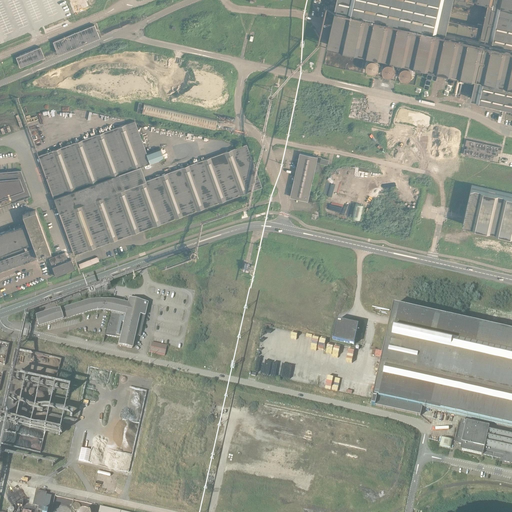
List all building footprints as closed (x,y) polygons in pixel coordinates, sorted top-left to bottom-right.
[(332,21),(331,24),(329,33),(330,33),(329,36),(328,40),(327,44),(328,44),(344,47),(357,50),(377,55),(391,58),(400,60),(411,62),(424,65),(430,67),(441,69),(442,69),(445,70),(449,71),(457,73),(456,76),(473,80),(475,80),(474,82),(471,97),(471,98),(473,98),(475,99),(480,100),(485,101),(487,101),(489,102),(490,102),(491,102),(508,106),(511,107),(511,193),(500,191),(486,188),(471,185),(471,186),(469,194),(467,206),(464,216),(464,220),(463,222),(463,224),(464,224),(474,227),(475,227),(486,229),(487,229),(498,232),(499,232),(510,234),(511,235),(511,234),(511,0),(336,0),(336,4),(336,5),(335,5),(336,6),(334,13),(333,19),(333,20),(332,21)] [(53,41),(57,50),(58,53),(99,36),(98,33),(94,24),(53,41)] [(40,47),(15,57),(19,67),(24,65),(24,64),(43,56),(40,47)] [(378,66),(378,65),(378,64),(378,63),(377,61),(375,60),(373,59),(372,59),(371,59),(370,60),(369,60),(368,61),(366,63),(366,64),(366,65),(366,66),(366,67),(366,68),(367,70),(368,71),(369,71),(370,71),(371,72),(373,72),(374,71),(376,70),(377,69),(378,68),(378,67),(378,66)] [(394,69),(394,68),(394,66),(393,65),(392,64),(391,64),(390,63),(389,63),(387,63),(386,63),(385,63),(384,64),(383,64),(382,65),(382,66),(382,68),(381,69),(382,70),(382,71),(383,73),(384,74),(385,75),(386,75),(387,75),(389,75),(390,75),(391,74),(392,73),(393,73),(393,72),(394,70),(394,69)] [(412,73),(412,71),(411,70),(411,69),(410,68),(409,67),(408,67),(407,66),(406,66),(405,66),(403,67),(402,67),(401,68),(400,70),(400,71),(399,73),(400,74),(400,75),(400,76),(401,77),(402,78),(403,78),(404,79),(405,79),(407,79),(408,78),(410,77),(411,76),(411,75),(412,74),(412,73)] [(217,119),(204,116),(144,103),(141,114),(215,130),(217,119)] [(134,120),(38,155),(53,197),(74,254),(147,228),(261,186),(246,144),(230,149),(145,180),(140,166),(163,158),(160,148),(146,153),(137,127),(139,127),(138,125),(136,125),(134,120)] [(466,139),(465,145),(468,146),(467,149),(464,148),(463,154),(492,160),(493,158),(493,155),(496,155),(497,152),(500,153),(501,147),(466,139)] [(318,172),(320,163),(327,164),(328,159),(321,158),(321,157),(317,156),(300,153),(290,196),(307,200),(311,201),(313,195),(309,194),(314,172),(318,172)] [(16,170),(0,171),(0,206),(30,196),(20,170),(16,170)] [(355,203),(352,217),(359,219),(363,205),(355,203)] [(0,270),(12,266),(15,265),(29,260),(34,258),(35,258),(42,255),(43,255),(45,254),(47,253),(50,252),(35,210),(31,211),(22,214),(22,215),(25,224),(24,225),(23,224),(11,229),(5,231),(4,231),(0,232),(0,270)] [(64,251),(48,258),(55,276),(74,268),(71,259),(67,260),(64,251)] [(97,256),(78,263),(80,268),(99,261),(97,256)] [(104,335),(120,338),(118,345),(132,348),(135,335),(140,337),(147,304),(142,302),(143,300),(129,297),(129,299),(127,299),(125,304),(112,301),(107,300),(101,299),(95,300),(90,301),(84,302),(35,317),(39,327),(87,312),(91,311),(96,310),(101,310),(106,310),(110,311),(104,335)] [(373,399),(371,405),(375,406),(420,416),(422,409),(422,408),(424,408),(426,409),(446,413),(448,413),(458,416),(460,416),(511,427),(511,332),(504,331),(407,310),(393,306),(391,317),(390,319),(389,325),(389,326),(388,328),(378,375),(376,387),(373,399)] [(358,325),(337,321),(333,340),(337,341),(354,345),(358,325)] [(310,349),(316,351),(319,339),(313,337),(310,349)] [(166,346),(152,342),(149,352),(164,356),(166,346)] [(12,424),(59,434),(63,414),(73,416),(72,414),(64,412),(69,389),(22,379),(21,380),(21,378),(19,378),(19,379),(18,381),(19,381),(17,384),(18,385),(15,386),(16,392),(12,393),(11,389),(11,391),(7,397),(9,399),(0,399),(0,408),(3,409),(3,412),(6,413),(5,418),(12,424)] [(511,432),(461,421),(456,444),(461,446),(460,450),(483,455),(503,460),(503,462),(510,463),(511,462),(511,432)] [(441,438),(440,446),(450,448),(452,440),(441,438)] [(249,456),(296,467),(299,452),(260,443),(259,445),(252,444),(249,456)] [(46,493),(37,491),(34,506),(38,507),(38,510),(46,511),(47,511),(51,495),(46,494),(46,493)]
